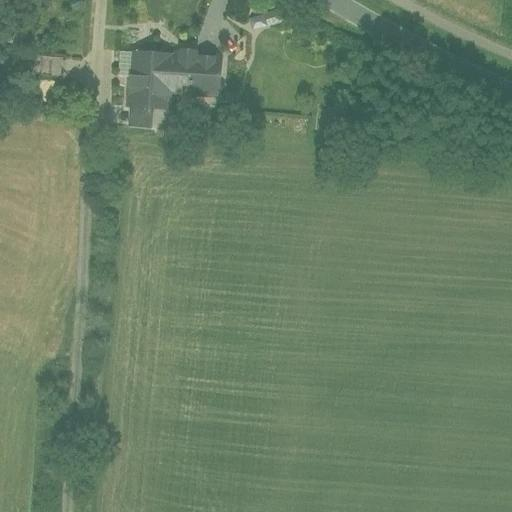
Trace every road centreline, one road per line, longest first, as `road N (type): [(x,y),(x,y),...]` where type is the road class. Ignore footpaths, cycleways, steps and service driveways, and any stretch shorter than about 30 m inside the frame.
road 1 (track): [(102,0),(67,511)]
road 2 (tertiary): [(511,88),(333,0)]
